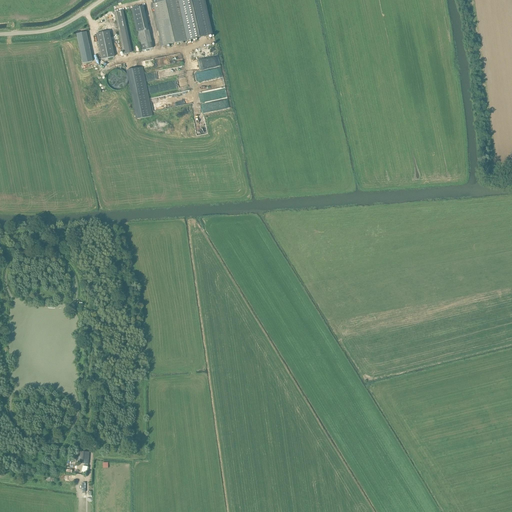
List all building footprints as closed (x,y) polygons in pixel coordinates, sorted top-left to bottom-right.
[(156,0),(157,3),(152,4),(150,4),(151,9),(154,9),(162,46),(188,40),(211,35),(203,0),(156,0)] [(152,48),(144,6),(132,8),(140,50),(152,48)] [(123,10),(115,12),(123,54),(131,53),(123,10)] [(109,31),(96,34),(101,59),(115,56),(109,31)] [(86,32),(76,34),(81,63),(92,61),(86,32)] [(141,68),(127,71),(137,120),(151,117),(141,68)] [(116,91),(118,91),(119,90),(120,90),(122,90),(122,89),(123,89),(124,88),(125,87),(126,87),(126,86),(127,85),(127,84),(127,83),(128,82),(128,81),(128,80),(128,79),(128,78),(128,77),(127,76),(127,75),(126,74),(125,73),(125,72),(124,72),(124,71),(123,70),(122,70),(120,69),(119,69),(118,69),(116,69),(115,69),(113,70),(112,70),(111,71),(110,72),(109,72),(109,73),(108,74),(108,75),(107,75),(107,76),(107,77),(106,78),(106,79),(106,80),(106,81),(107,82),(107,83),(107,84),(108,85),(108,86),(109,86),(109,87),(110,88),(111,89),(112,89),(112,90),(113,90),(114,90),(115,90),(116,91)] [(151,98),(154,111),(168,108),(165,95),(151,98)]
